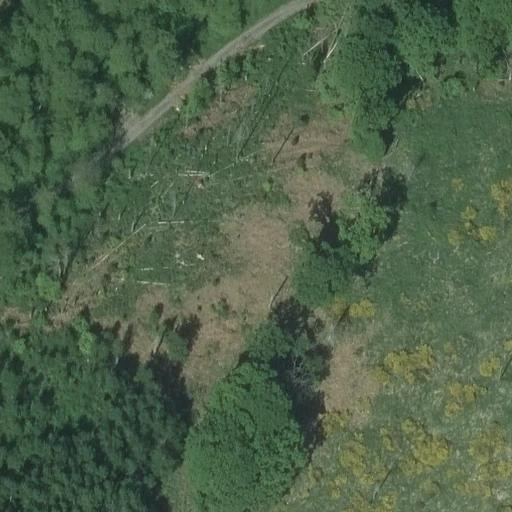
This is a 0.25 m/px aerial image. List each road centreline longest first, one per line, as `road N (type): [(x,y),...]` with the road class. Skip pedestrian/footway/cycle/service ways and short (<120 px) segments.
road 1 (track): [(410,0),(338,428),(277,511)]
road 2 (track): [(356,0),(225,81),(147,154),(38,212),(0,221)]
